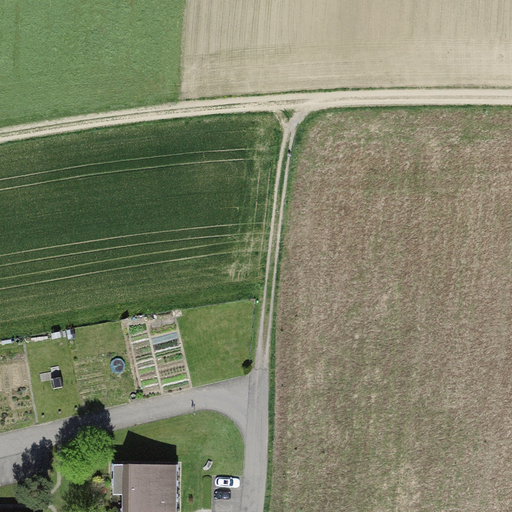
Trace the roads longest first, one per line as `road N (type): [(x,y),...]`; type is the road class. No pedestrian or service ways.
road 1 (track): [(511,100),(307,98),(127,113),(0,137)]
road 2 (residential): [(0,444),(197,398),(254,393),(237,511)]
road 3 (track): [(307,98),(278,126),(254,393)]
